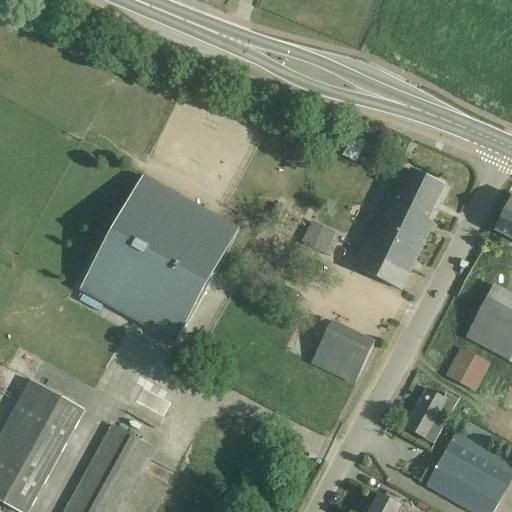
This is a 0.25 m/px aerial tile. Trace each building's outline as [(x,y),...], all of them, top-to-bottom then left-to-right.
[(429,222),(446,188),(413,172),(398,201),(390,197),(354,269),(401,292),(435,225),(429,222)] [(238,229),(141,179),(82,291),(83,292),(87,284),(180,335),(176,343),(177,344),(238,229)] [(511,240),(511,202),(497,233),(511,240)] [(303,244),(327,256),(337,235),(314,223),(303,244)] [(478,296),(496,261),(485,256),(467,291),(478,296)] [(511,294),(495,285),(466,340),(509,364),(511,365),(511,294)] [(312,366),(356,387),(378,344),(333,322),(312,366)] [(463,346),(448,375),(478,392),(494,363),(463,346)] [(30,511),(85,412),(32,382),(0,439),(0,503),(16,511),(30,511)] [(429,390),(406,430),(435,446),(460,402),(447,395),(445,399),(429,390)] [(123,511),(157,451),(113,427),(66,511),(123,511)] [(511,462),(458,432),(447,452),(427,487),(469,511),(495,511),(511,484),(511,462)] [(182,474),(160,511),(221,511),(228,500),(182,474)] [(408,511),(381,496),(372,511),(408,511)]
